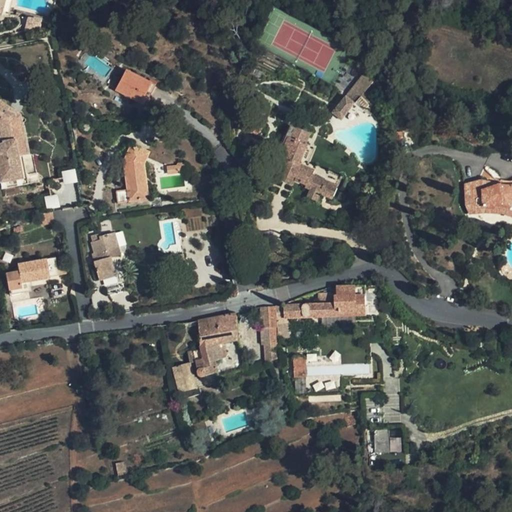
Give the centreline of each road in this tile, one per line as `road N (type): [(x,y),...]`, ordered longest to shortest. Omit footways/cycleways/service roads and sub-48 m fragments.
road 1 (residential): [(243,307),(379,270),(432,316),(511,326)]
road 2 (residential): [(88,332),(243,307)]
road 3 (residential): [(243,307),(219,153)]
